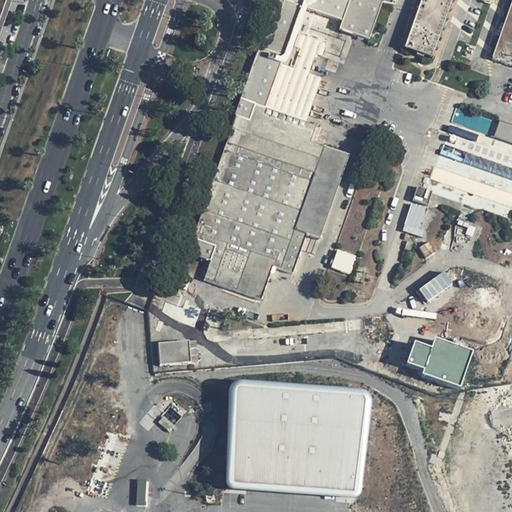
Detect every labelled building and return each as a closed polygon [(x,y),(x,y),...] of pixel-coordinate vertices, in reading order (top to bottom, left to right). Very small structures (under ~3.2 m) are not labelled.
[(232,122),(217,171),(194,239),(199,241),(210,245),(218,247),(207,279),(264,299),(276,264),(296,271),(310,232),(325,237),(353,156),(314,142),(320,126),(309,122),(325,77),(314,74),(322,51),(327,52),(331,42),(313,36),(309,46),(314,48),(306,71),(298,68),(283,111),(270,106),(305,6),(348,21),(345,30),(373,40),(386,4),(391,5),(392,0),(345,0),(346,1),(343,0),(291,0),(295,1),(260,103),(255,101),(246,127),(232,122)] [(452,0),(427,0),(411,48),(433,55),(452,0)] [(511,15),(498,59),(511,63),(511,15)] [(511,123),(503,120),(495,139),(511,145),(511,123)] [(433,199),(437,189),(421,184),(418,193),(433,199)] [(511,195),(506,193),(502,202),(511,205),(511,195)] [(348,272),(354,254),(341,250),(335,268),(348,272)] [(419,288),(426,301),(439,294),(442,299),(445,297),(443,293),(453,288),(445,274),(419,288)] [(191,343),(156,343),(157,368),(191,368),(191,343)] [(361,394),(237,385),(233,387),(229,391),(228,396),(225,484),(225,487),(227,490),(229,492),(233,494),(355,503),(359,501),(361,497),(372,411),(372,405),(370,400),(366,397),(361,394)]
